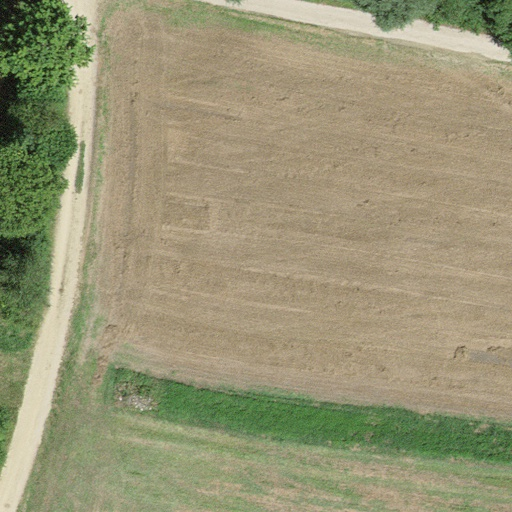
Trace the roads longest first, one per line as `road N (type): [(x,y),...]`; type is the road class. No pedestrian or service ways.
road 1 (track): [(85,0),(66,253),(41,385),(0,496)]
road 2 (track): [(258,0),(511,50)]
